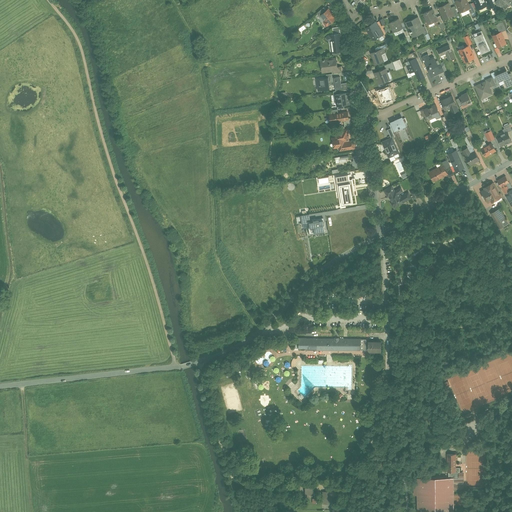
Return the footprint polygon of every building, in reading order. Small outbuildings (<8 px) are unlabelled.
[(466,0),(458,0),(456,1),(461,12),(469,9),(470,8),(468,5),(466,0)] [(473,0),(478,9),(487,5),(484,0),(473,0)] [(449,4),(440,8),(444,18),(448,16),(448,17),(453,15),(454,16),(451,8),(449,4)] [(455,6),(451,8),(454,16),(455,18),(459,16),(455,6)] [(324,7),(317,13),(320,16),(322,15),(327,10),(324,7)] [(336,18),(329,9),(327,10),(322,15),(326,21),(325,22),(327,25),(336,18)] [(433,9),(424,13),(429,24),(438,20),(436,16),(433,9)] [(418,17),(407,22),(411,32),(410,32),(411,33),(412,32),(413,37),(424,32),(422,28),(421,24),(418,17)] [(399,19),(390,23),(394,32),(403,28),(399,19)] [(376,21),(366,28),(367,27),(370,31),(373,36),(372,36),(373,36),(375,39),(374,40),(379,37),(379,38),(384,34),(376,22),(376,21)] [(490,51),(482,31),(473,35),(482,54),(490,51)] [(501,33),(493,36),(498,47),(506,43),(501,32),(501,33)] [(341,34),(330,35),(329,35),(328,36),(327,36),(326,37),(326,38),(327,39),(328,40),(329,41),(330,41),(331,41),(332,52),(335,51),(335,52),(340,51),(343,51),(341,34)] [(469,35),(464,37),(468,45),(472,43),(469,35)] [(455,57),(449,45),(438,50),(441,56),(446,53),(449,60),(455,57)] [(469,46),(465,48),(464,50),(461,51),(465,62),(474,58),(469,46)] [(382,49),(372,53),(376,64),(384,61),(381,54),(384,53),(382,49)] [(417,51),(408,55),(411,62),(417,59),(420,58),(417,51)] [(439,66),(435,57),(431,59),(429,55),(423,57),(425,63),(430,65),(431,67),(430,67),(430,68),(430,69),(431,69),(428,70),(431,77),(444,71),(441,64),(439,66)] [(337,58),(325,60),(325,59),(323,60),(324,60),(321,60),(322,61),(323,71),(323,72),(333,70),(338,70),(338,67),(337,58)] [(417,59),(411,62),(412,63),(408,65),(411,73),(411,72),(411,71),(415,69),(419,80),(425,77),(417,59)] [(386,68),(375,72),(380,83),(390,79),(386,68)] [(509,74),(507,71),(496,75),(497,77),(499,81),(501,85),(505,83),(507,87),(511,84),(511,74),(511,73),(509,74)] [(327,77),(317,79),(318,90),(330,89),(330,85),(335,84),(336,88),(342,87),(341,84),(340,77),(333,78),(332,74),(327,74),(327,77)] [(499,81),(497,77),(494,79),(496,84),(493,86),(494,88),(501,85),(499,81)] [(487,81),(476,86),(481,99),(492,94),(489,87),(487,81)] [(348,83),(341,84),(342,87),(336,88),(336,91),(342,91),(349,90),(348,83)] [(385,89),(379,91),(383,103),(393,99),(392,99),(389,91),(390,91),(389,88),(385,89)] [(350,94),(344,95),(344,93),(342,93),(336,94),(336,95),(337,102),(340,101),(340,105),(344,105),(350,104),(350,100),(350,94)] [(468,93),(462,95),(462,96),(460,97),(460,98),(463,105),(469,102),(468,101),(471,100),(468,93)] [(452,95),(441,100),(446,110),(450,108),(453,113),(459,110),(452,95)] [(436,105),(430,108),(429,107),(425,109),(428,115),(426,115),(428,119),(429,119),(430,120),(431,120),(430,118),(436,115),(437,118),(441,116),(436,104),(436,105)] [(333,114),(331,114),(332,122),(344,120),(349,120),(349,118),(348,112),(339,113),(333,114)] [(399,119),(395,120),(395,121),(392,122),(393,123),(395,129),(395,130),(399,128),(399,129),(403,128),(402,127),(405,125),(405,124),(403,119),(402,118),(399,119)] [(347,130),(336,132),(337,132),(337,138),(333,139),(334,143),(337,143),(337,146),(341,146),(341,148),(343,148),(343,149),(347,148),(346,142),(349,141),(347,130)] [(492,130),(489,132),(488,130),(485,131),(486,133),(489,141),(495,138),(492,130)] [(509,131),(501,135),(502,136),(498,138),(501,145),(511,141),(508,132),(509,132),(509,131)] [(477,146),(472,134),(469,136),(467,137),(475,151),(474,148),(477,146)] [(392,138),(384,142),(387,151),(390,157),(395,155),(394,154),(395,154),(394,153),(398,151),(392,138)] [(492,143),(488,145),(487,145),(481,148),(486,156),(496,150),(492,143)] [(468,147),(463,150),(467,156),(466,156),(471,165),(480,159),(475,151),(469,154),(468,152),(470,151),(468,147)] [(459,155),(451,159),(456,171),(464,167),(459,155)] [(352,161),(353,168),(360,167),(358,156),(353,157),(354,161),(352,161)] [(443,165),(437,168),(436,168),(430,172),(431,173),(430,174),(431,176),(432,176),(435,180),(439,178),(440,178),(444,176),(444,175),(447,173),(447,174),(447,173),(445,168),(443,165)] [(450,165),(445,168),(447,173),(447,174),(449,176),(454,173),(450,165)] [(349,175),(336,177),(341,207),(346,207),(346,205),(350,205),(350,203),(354,202),(353,195),(355,195),(354,191),(355,190),(353,179),(350,180),(349,175)] [(506,176),(498,180),(501,187),(510,182),(506,176)] [(511,186),(510,182),(501,187),(505,193),(506,193),(511,204),(511,186)] [(493,183),(484,188),(485,189),(482,191),(488,202),(491,200),(492,202),(497,199),(496,196),(500,194),(493,183)] [(392,186),(385,190),(388,196),(389,195),(395,192),(395,191),(392,186)] [(395,192),(389,195),(393,202),(392,203),(392,204),(393,205),(394,205),(395,205),(399,203),(400,204),(411,197),(409,193),(401,197),(397,190),(395,191),(395,192)] [(509,224),(500,209),(494,212),(502,227),(509,224)] [(310,221),(310,219),(309,214),(300,215),(302,224),(308,223),(307,221),(310,221)] [(323,217),(310,219),(310,221),(307,221),(308,223),(309,234),(325,231),(324,227),(325,227),(323,217)] [(307,338),(298,338),(298,348),(299,348),(299,347),(306,348),(307,338)] [(320,339),(307,338),(306,348),(306,350),(320,350),(320,347),(320,339)] [(361,339),(320,339),(320,347),(361,348),(361,349),(364,349),(364,343),(361,343),(361,339)] [(382,342),(369,342),(369,351),(381,351),(382,342)] [(338,401),(343,396),(340,393),(335,398),(338,401)] [(456,454),(448,454),(447,471),(448,471),(456,471),(456,468),(456,454)] [(453,478),(453,489),(462,489),(461,473),(460,473),(459,468),(456,468),(456,471),(448,471),(449,478),(453,478)] [(414,495),(417,495),(417,511),(453,511),(453,489),(453,478),(449,478),(417,478),(417,483),(414,483),(414,495)] [(314,488),(305,488),(305,498),(309,498),(309,495),(314,495),(314,488)] [(331,492),(323,492),(323,505),(332,505),(331,492)]
